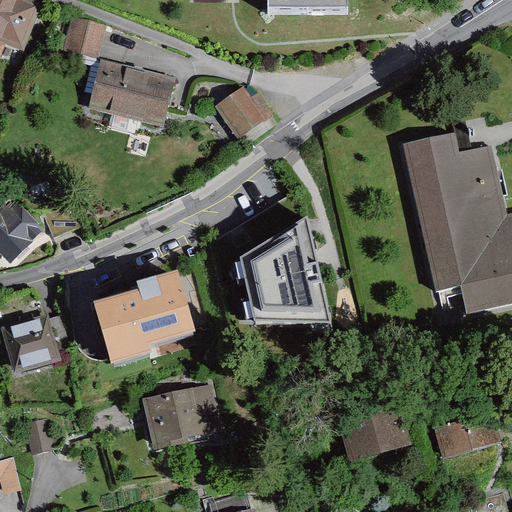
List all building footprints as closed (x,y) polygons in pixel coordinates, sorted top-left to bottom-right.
[(271,0),(272,13),(350,13),(349,0),(271,0)] [(37,33),(0,17),(0,63),(21,72),(37,33)] [(106,34),(79,27),(71,56),(98,63),(106,34)] [(174,86),(107,68),(95,113),(162,130),(174,86)] [(259,121),(243,99),(221,115),(238,137),(259,121)] [(454,137),(400,149),(434,298),(459,293),(465,321),(511,310),(511,216),(508,217),(492,148),(459,156),(454,137)] [(50,221),(24,192),(0,212),(0,234),(24,262),(50,240),(41,229),(50,221)] [(329,334),(307,232),(241,271),(254,334),(329,334)] [(158,361),(145,309),(88,324),(97,357),(102,356),(107,374),(158,361)] [(59,371),(47,322),(0,334),(0,336),(12,383),(59,371)] [(212,389),(140,406),(153,461),(187,453),(186,448),(224,439),(212,389)] [(338,438),(349,474),(413,455),(401,419),(338,438)] [(25,426),(33,462),(55,457),(48,422),(25,426)] [(435,440),(443,469),(503,452),(494,423),(435,440)] [(0,462),(0,481),(1,482),(3,492),(19,487),(10,459),(0,462)]
